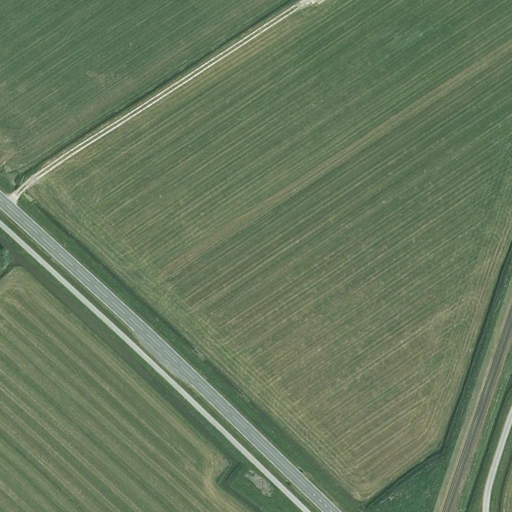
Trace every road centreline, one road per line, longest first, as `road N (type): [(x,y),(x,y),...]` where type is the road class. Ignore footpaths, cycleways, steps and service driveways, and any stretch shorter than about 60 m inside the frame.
road 1 (primary): [(331,511),(0,199)]
road 2 (track): [(6,205),(26,184),(307,0)]
